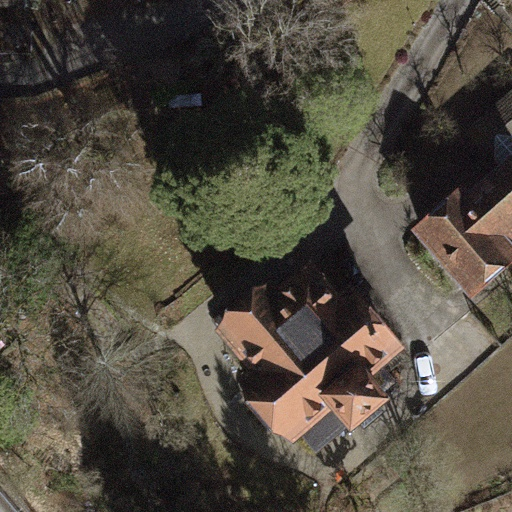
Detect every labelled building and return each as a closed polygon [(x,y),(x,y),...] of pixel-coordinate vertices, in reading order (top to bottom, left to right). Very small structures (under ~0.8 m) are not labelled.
[(22,0),(0,0),(0,14),(21,16),(22,0)] [(100,0),(110,18),(141,0),(100,0)] [(511,92),(464,133),(492,167),(511,150),(511,92)] [(445,208),(413,236),(473,304),(511,270),(511,161),(451,215),(445,208)] [(292,267),(224,321),(215,340),(246,380),(233,390),(242,402),(243,413),(268,444),(292,452),(329,423),(349,447),(395,410),(375,386),(410,358),(350,282),(338,292),(315,263),(299,275),(292,267)]
